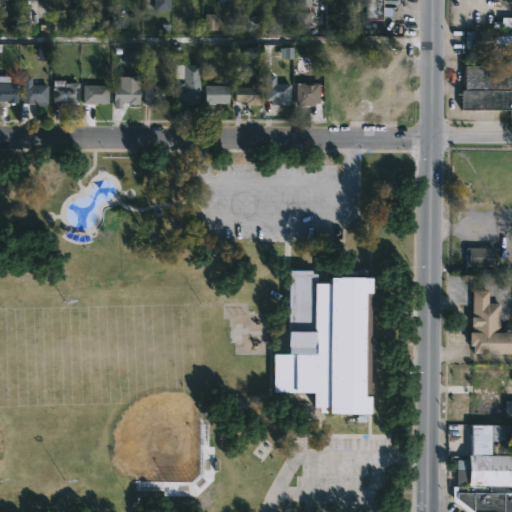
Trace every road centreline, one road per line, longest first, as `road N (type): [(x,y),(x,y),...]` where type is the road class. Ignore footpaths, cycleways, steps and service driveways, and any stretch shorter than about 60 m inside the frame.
road 1 (tertiary): [(431,0),(428,511)]
road 2 (residential): [(431,139),(0,135)]
